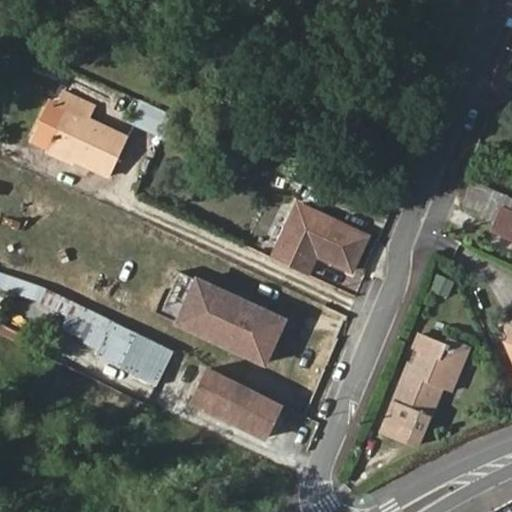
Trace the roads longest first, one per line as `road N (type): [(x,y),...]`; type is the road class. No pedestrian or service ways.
road 1 (residential): [(327,511),(317,482),(499,0)]
road 2 (unknown): [(109,191),(375,329)]
